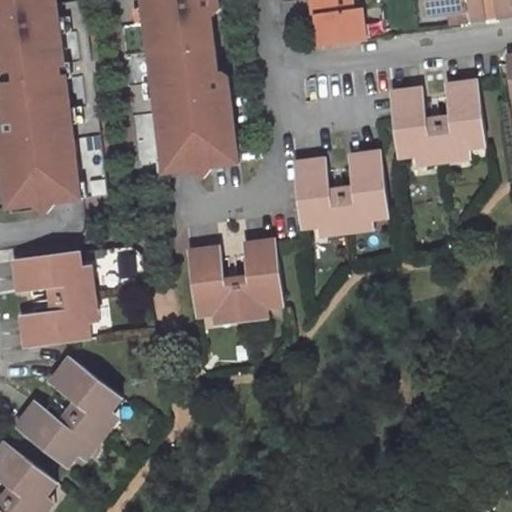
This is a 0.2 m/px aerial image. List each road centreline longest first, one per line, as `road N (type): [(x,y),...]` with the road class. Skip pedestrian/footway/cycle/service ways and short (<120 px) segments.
road 1 (residential): [(274,71),(511,38)]
road 2 (residential): [(274,71),(282,135),(268,201),(178,216)]
